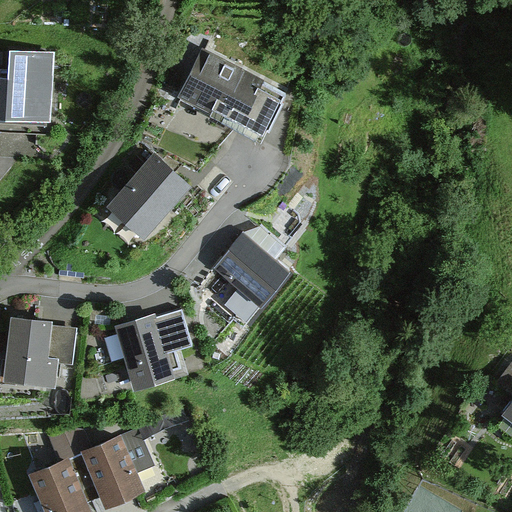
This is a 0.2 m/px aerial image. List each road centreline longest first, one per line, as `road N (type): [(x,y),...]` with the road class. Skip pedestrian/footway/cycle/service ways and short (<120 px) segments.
road 1 (residential): [(170,4),(113,145),(2,285)]
road 2 (residential): [(262,168),(171,270),(142,287),(115,294),(2,285)]
